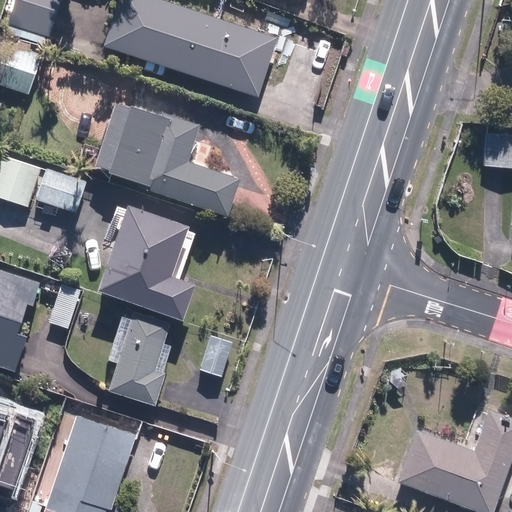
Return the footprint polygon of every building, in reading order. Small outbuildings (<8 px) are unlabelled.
[(50,34),(61,0),(16,0),(10,21),(50,34)] [(278,37),(166,0),(121,0),(107,44),(259,95),(278,37)] [(511,40),(511,36),(489,33),(485,58),(508,62),(511,40)] [(0,52),(0,84),(30,94),(42,52),(4,41),(0,52)] [(241,175),(188,158),(200,120),(164,108),(162,113),(119,100),(96,170),(229,213),(241,175)] [(511,132),(487,130),(484,163),(511,165),(511,132)] [(40,166),(2,154),(0,161),(0,195),(28,204),(40,166)] [(89,181),(48,168),(39,198),(79,211),(89,181)] [(197,281),(172,272),(190,223),(129,202),(99,287),(184,317),(197,281)] [(19,331),(28,302),(35,305),(42,280),(0,267),(0,357),(20,363),(29,333),(19,331)] [(81,290),(60,284),(49,320),(70,327),(81,290)] [(166,372),(156,368),(171,322),(133,310),(108,387),(156,403),(166,372)] [(233,341),(212,334),(201,368),(223,374),(233,341)] [(415,426),(397,477),(490,511),(511,450),(511,413),(488,405),(473,447),(415,426)] [(106,511),(109,504),(115,506),(139,434),(132,432),(77,414),(44,511),(106,511)] [(0,511),(5,511),(7,507),(0,504),(0,500),(19,446),(0,439),(0,511)]
